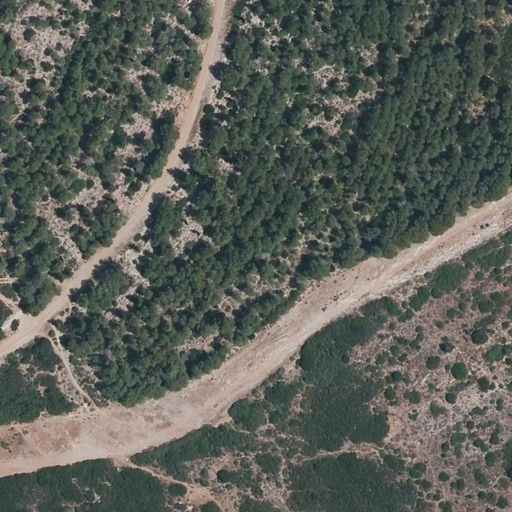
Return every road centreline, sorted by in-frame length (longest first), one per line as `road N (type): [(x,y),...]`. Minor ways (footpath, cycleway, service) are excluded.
road 1 (track): [(0,475),(110,453),(213,402),(343,294),(511,194)]
road 2 (track): [(223,0),(182,149),(154,195),(95,268),(24,338),(0,350)]
road 3 (track): [(36,325),(58,337),(124,447)]
